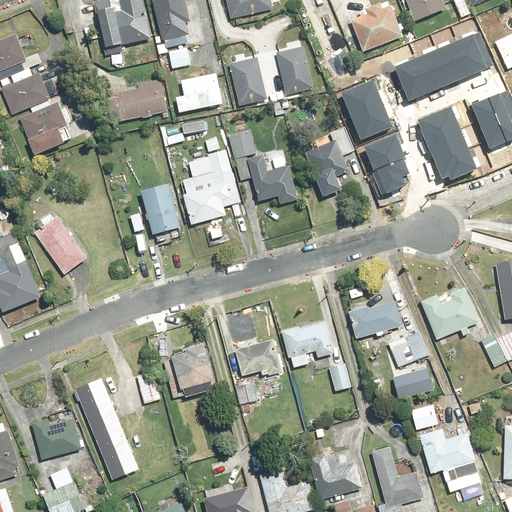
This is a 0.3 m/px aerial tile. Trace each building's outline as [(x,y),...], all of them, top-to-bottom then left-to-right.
[(142,0),(124,0),(91,7),(100,51),(151,41),(142,0)] [(183,0),(148,0),(160,51),(194,43),(183,0)] [(272,0),(229,0),(233,16),(273,6),(272,0)] [(402,0),(412,26),(444,14),(438,0),(402,0)] [(351,20),(362,51),(403,36),(392,6),(383,10),(381,4),(365,10),(366,14),(351,20)] [(395,67),(408,101),(493,67),(480,33),(395,67)] [(511,34),(493,42),(506,72),(511,69),(511,34)] [(18,45),(0,51),(0,85),(12,119),(16,118),(32,160),(74,145),(60,106),(51,109),(39,77),(48,73),(43,59),(26,66),(18,45)] [(316,87),(307,47),(281,53),(290,93),(316,87)] [(171,54),(174,69),(193,65),(189,50),(171,54)] [(266,97),(257,57),(230,63),(239,104),(266,97)] [(183,97),(172,100),(177,118),(223,107),(215,75),(180,84),(183,97)] [(375,80),(342,93),(361,139),(393,126),(375,80)] [(157,82),(103,101),(113,130),(167,111),(157,82)] [(472,105),(487,149),(511,140),(511,104),(508,92),(472,105)] [(451,107),(416,122),(441,179),(449,176),(451,181),(477,169),(451,107)] [(183,123),(185,134),(208,130),(206,119),(183,123)] [(256,129),(228,136),(240,183),(249,181),(256,207),(277,201),(278,209),(299,204),(289,167),(268,173),(256,129)] [(168,136),(170,145),(186,142),(184,133),(168,136)] [(394,135),(364,149),(373,170),(369,172),(379,194),(403,184),(401,177),(408,174),(401,159),(404,158),(394,135)] [(336,141),(301,154),(318,201),(340,193),(335,182),(350,177),(336,141)] [(179,181),(190,227),(241,215),(224,147),(205,152),(210,173),(179,181)] [(168,189),(138,197),(150,240),(180,232),(168,189)] [(53,217),(29,234),(64,280),(87,263),(53,217)] [(14,235),(0,240),(0,264),(2,264),(6,275),(0,277),(0,285),(8,306),(37,295),(14,235)] [(511,263),(494,265),(500,325),(511,324),(511,263)] [(435,297),(418,305),(436,345),(479,326),(464,290),(437,302),(435,297)] [(366,301),(343,306),(352,343),(401,331),(394,304),(368,310),(366,301)] [(323,323),(279,334),(289,373),(333,362),(323,323)] [(421,331),(389,344),(399,369),(431,355),(421,331)] [(493,336),(478,344),(492,373),(508,365),(493,336)] [(274,342),(231,352),(239,383),(281,372),(274,342)] [(215,393),(202,345),(177,351),(179,357),(160,363),(171,405),(215,393)] [(344,364),(327,368),(333,395),(350,391),(344,364)] [(428,367),(395,375),(400,397),(434,388),(428,367)] [(153,372),(133,378),(143,408),(163,401),(153,372)] [(100,381),(71,393),(109,484),(138,472),(100,381)] [(252,383),(234,387),(239,407),(257,403),(252,383)] [(434,405),(408,411),(413,433),(439,427),(434,405)] [(511,416),(502,416),(500,484),(511,484),(511,416)] [(47,420),(28,425),(38,463),(80,452),(72,421),(49,427),(47,420)] [(442,430),(416,438),(428,477),(441,473),(448,497),(482,487),(466,433),(445,439),(442,430)] [(6,435),(0,436),(0,484),(19,479),(6,435)] [(391,450),(370,456),(385,505),(377,508),(378,511),(402,511),(401,507),(423,501),(415,473),(400,478),(391,450)] [(306,458),(317,503),(362,492),(355,463),(329,470),(325,453),(306,458)] [(287,468),(256,476),(264,511),(314,511),(306,480),(291,483),(287,468)] [(85,511),(87,511),(68,469),(49,478),(54,489),(39,496),(46,511),(85,511)] [(254,511),(248,489),(202,501),(204,511),(254,511)] [(13,511),(7,495),(0,497),(0,511),(13,511)] [(333,505),(336,511),(348,511),(353,510),(348,499),(333,505)]
